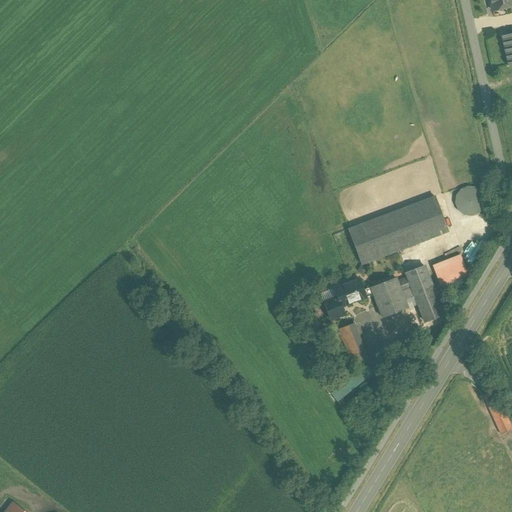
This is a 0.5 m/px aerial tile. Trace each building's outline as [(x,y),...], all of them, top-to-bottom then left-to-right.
[(511,3),(511,0),(489,0),(492,11),(511,7),(511,3)] [(511,34),(501,36),(508,66),(511,65),(511,34)] [(468,187),(462,190),(458,194),(456,199),(456,206),(459,211),(462,214),(466,216),(473,217),(479,215),(482,212),(485,208),(486,201),(486,198),(483,193),(481,191),(476,188),(473,187),(468,187)] [(361,265),(448,232),(435,197),(348,230),(361,264),(361,265)] [(461,256),(433,266),(441,289),(469,277),(461,256)] [(408,279),(412,289),(426,323),(443,315),(424,266),(406,273),(408,279)] [(412,289),(408,279),(397,283),(396,278),(371,288),(373,295),(383,319),(407,309),(401,293),(412,289)] [(373,295),(371,288),(364,290),(359,279),(333,289),(337,298),(323,303),(330,320),(344,315),(341,307),(373,295)] [(368,324),(353,329),(365,360),(379,355),(368,324)] [(511,430),(511,428),(494,390),(483,395),(502,435),(511,430)] [(25,511),(14,503),(6,511),(25,511)]
